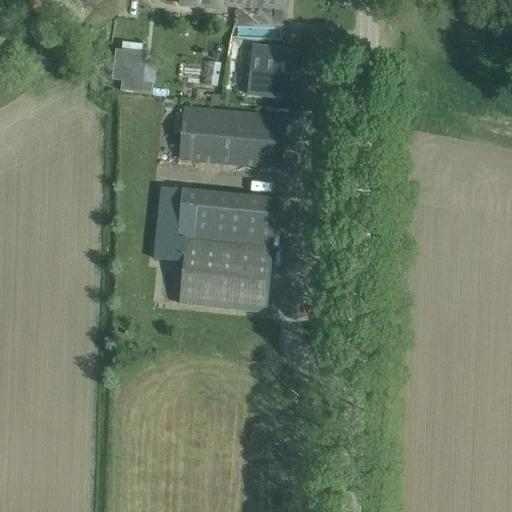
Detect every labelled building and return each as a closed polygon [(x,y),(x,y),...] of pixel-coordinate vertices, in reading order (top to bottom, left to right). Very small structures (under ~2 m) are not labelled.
[(287,9),(288,9),(288,0),(180,0),(180,4),(237,7),(287,9)] [(15,20),(0,13),(0,37),(6,40),(15,20)] [(252,47),(247,95),(286,99),(292,51),(252,47)] [(116,50),(113,81),(122,82),(121,92),(151,95),(152,85),(142,84),(146,53),(116,50)] [(286,118),(266,116),(185,107),(180,158),(281,169),(286,118)] [(162,187),(155,258),(183,261),(186,238),(178,237),(178,235),(181,208),(182,189),(162,187)] [(186,238),(273,247),(278,199),(182,189),(181,208),(178,235),(178,237),(186,238)] [(273,247),(186,238),(183,261),(179,304),(267,313),(273,247)]
